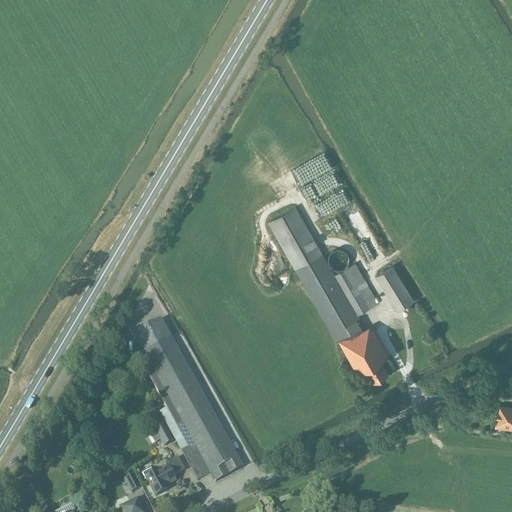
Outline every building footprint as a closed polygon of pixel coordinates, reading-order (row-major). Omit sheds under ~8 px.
[(333,173),(293,191),(298,202),(338,185),(333,173)] [(360,317),(358,314),(378,303),(356,263),(335,275),(296,206),(269,221),(336,341),(338,340),(357,374),(366,369),(374,383),(389,375),(381,360),(389,356),(372,324),(362,329),(356,319),(360,317)] [(333,222),(327,225),(332,235),(338,231),(333,222)] [(346,263),(347,260),(346,257),(344,254),(341,252),(338,251),(334,252),(331,254),(330,256),(329,260),(329,262),(331,266),(334,268),(338,269),(341,268),(344,266),(346,263)] [(375,277),(396,310),(414,299),(392,265),(375,277)] [(151,289),(146,291),(149,298),(154,296),(151,289)] [(161,319),(134,334),(145,353),(138,357),(172,418),(165,421),(181,449),(198,480),(211,473),(216,481),(243,467),(238,458),(172,339),(161,319)] [(511,406),(499,405),(497,428),(511,429),(511,406)] [(164,427),(155,431),(164,447),(172,442),(164,427)] [(143,482),(147,480),(156,496),(167,489),(165,486),(170,482),(171,484),(176,481),(173,476),(184,470),(177,458),(172,461),(172,460),(166,464),(169,469),(159,475),(158,472),(155,474),(151,466),(142,471),(140,473),(140,475),(140,477),(143,482)] [(141,488),(135,474),(126,479),(133,492),(141,488)] [(119,508),(121,511),(145,511),(139,498),(119,508)]
